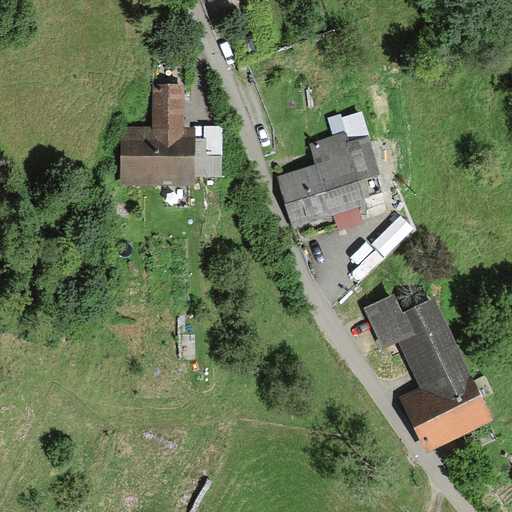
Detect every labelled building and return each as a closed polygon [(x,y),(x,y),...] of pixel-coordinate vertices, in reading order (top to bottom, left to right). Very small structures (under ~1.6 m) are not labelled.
[(373,137),(409,126),(394,77),(358,87),(373,137)] [(130,128),(134,179),(191,174),(183,80),(154,83),(157,126),(130,128)] [(275,179),(292,226),(369,198),(363,182),(381,176),(363,128),(308,148),(314,165),(275,179)] [(428,398),(405,411),(425,447),(490,411),(425,295),(401,308),(394,295),(365,311),(383,343),(394,337),(428,398)] [(201,335),(200,317),(180,318),(180,336),(201,335)]
